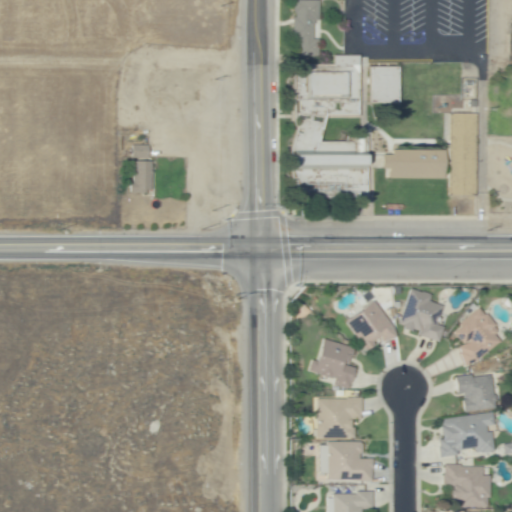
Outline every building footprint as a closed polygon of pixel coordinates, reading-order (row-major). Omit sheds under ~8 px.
[(289,2),(316,2),(316,20),(311,20),(311,25),(310,25),(310,39),(314,39),(314,42),(316,42),(316,51),(313,51),(313,56),(298,56),(298,43),(292,43),(292,38),(290,38),(290,19),(293,19),(293,11),(289,11),(289,2)] [(302,67),(345,68),(344,105),(302,105),(302,67)] [(365,68),(394,68),(393,104),(364,103),(365,68)] [(447,113),(479,114),(477,197),(445,197),(447,113)] [(145,145),(128,145),(128,158),(145,158),(145,145)] [(389,149),(439,148),(440,178),(389,178),(389,149)] [(366,157),(365,200),(287,200),(288,157),(363,156),(366,157)] [(152,160),(152,191),(128,191),(128,160),(152,160)] [(397,324),(410,288),(420,292),(421,291),(430,294),(428,300),(443,305),(436,323),(443,326),(437,342),(397,324)] [(391,327),(395,337),(381,342),(379,338),(372,343),(374,345),(365,350),(344,320),(371,299),(391,327)] [(465,365),(457,347),(462,345),(452,333),(459,326),(457,324),(477,307),(483,315),(486,312),(495,323),(493,327),(496,331),(493,333),(499,340),(476,360),(465,365)] [(347,390),(333,383),(334,379),(307,370),(310,359),(316,361),(322,338),(353,348),(349,360),(347,359),(345,362),(342,361),(341,363),(354,368),(347,390)] [(463,412),(461,400),(463,399),(462,394),(455,395),(454,376),(470,374),(471,377),(489,374),(492,394),(495,394),(496,400),(493,401),(494,408),(463,412)] [(315,437),(314,399),(345,399),(345,397),(361,397),(362,412),(359,412),(359,416),(355,416),(355,419),(349,419),(349,426),(352,426),(352,437),(315,437)] [(438,457),(437,447),(438,446),(438,440),(440,439),(439,426),(441,426),(441,419),(492,412),(493,425),(486,426),(486,432),(490,432),(493,451),(473,453),(473,449),(456,450),(456,455),(438,457)] [(326,480),(326,442),(361,441),(361,452),(358,452),(358,458),(372,458),(372,469),(370,469),(370,479),(326,480)] [(511,454),(511,443),(499,443),(500,454),(511,454)] [(442,465),(460,465),(460,466),(482,466),(482,474),(489,474),(489,498),(486,498),(487,507),(450,507),(450,497),(448,497),(448,488),(442,488),(442,465)] [(332,511),(332,494),(354,494),(354,491),(371,491),(372,509),(359,509),(359,511),(332,511)]
